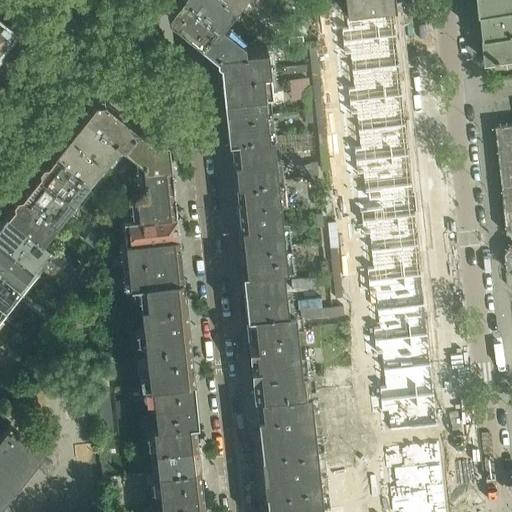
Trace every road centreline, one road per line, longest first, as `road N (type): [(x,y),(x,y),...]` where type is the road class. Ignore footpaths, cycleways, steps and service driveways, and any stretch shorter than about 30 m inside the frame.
road 1 (residential): [(89,9),(187,75),(235,511)]
road 2 (residential): [(497,511),(439,0)]
road 3 (residential): [(0,121),(89,9)]
